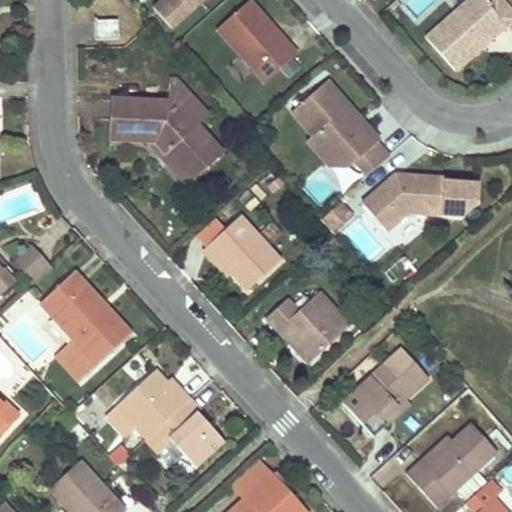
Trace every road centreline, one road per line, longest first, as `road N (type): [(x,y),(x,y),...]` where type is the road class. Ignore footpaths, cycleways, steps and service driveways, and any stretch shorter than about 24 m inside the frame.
road 1 (residential): [(50,0),(53,133),(64,174),(367,511)]
road 2 (residential): [(332,0),(428,106),(468,119),(511,107)]
